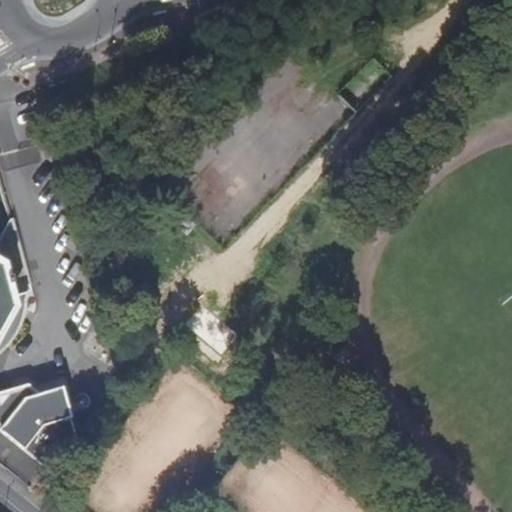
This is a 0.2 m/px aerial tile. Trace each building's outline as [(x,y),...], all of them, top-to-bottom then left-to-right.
[(0,323),(11,305),(0,264),(0,323)] [(323,394),(348,375),(297,314),(324,293),(304,266),(271,290),(279,304),(263,319),(323,394)] [(181,320),(197,331),(231,294),(214,281),(181,320)] [(242,301),(231,294),(197,331),(225,352),(239,335),(224,322),(242,301)] [(79,447),(68,387),(28,394),(0,425),(0,433),(45,468),(61,447),(79,447)]
